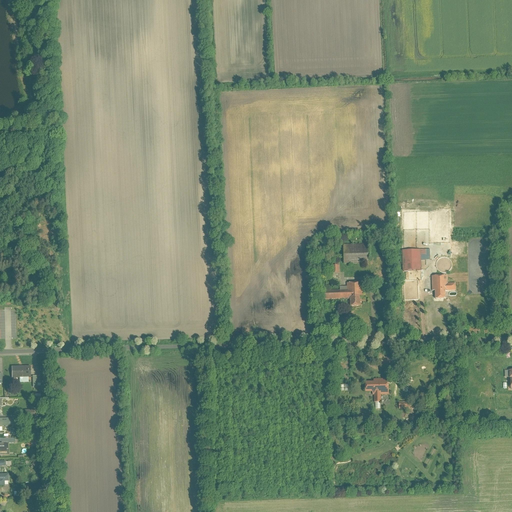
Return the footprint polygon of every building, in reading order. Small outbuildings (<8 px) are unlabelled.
[(369,245),(345,246),(346,263),(370,262),(369,245)] [(423,250),(408,251),(409,270),(423,270),(423,250)] [(449,275),(437,276),(438,292),(449,292),(449,284),(449,275)] [(364,282),(349,283),(349,290),(329,291),(329,299),(352,299),(353,307),(362,307),(362,297),(365,297),(364,282)] [(31,367),(12,367),(12,380),(31,379),(31,367)] [(33,376),(33,386),(41,386),(40,376),(33,376)] [(390,395),(389,380),(374,381),(374,382),(367,382),(367,393),(373,393),(373,396),(374,396),(374,403),(381,402),(381,395),(390,395)] [(0,456),(9,456),(9,444),(0,444),(0,456)] [(0,487),(5,487),(5,483),(9,483),(9,475),(0,475),(0,487)]
